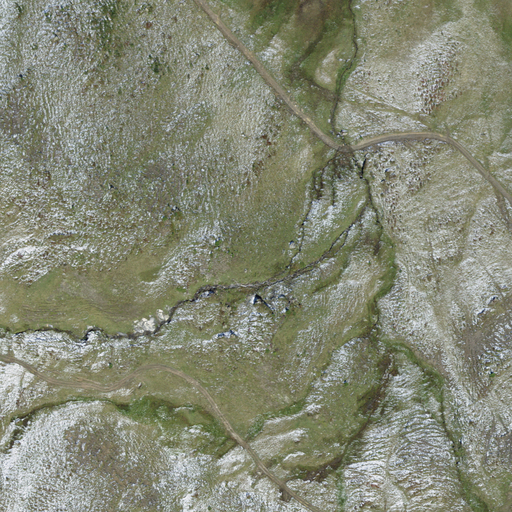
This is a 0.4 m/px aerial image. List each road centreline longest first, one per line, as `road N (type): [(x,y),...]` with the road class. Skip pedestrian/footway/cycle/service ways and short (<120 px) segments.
road 1 (track): [(511,201),(445,137),(329,143),(200,0)]
road 2 (track): [(319,511),(266,473),(208,393),(170,365),(108,387),(0,357)]
